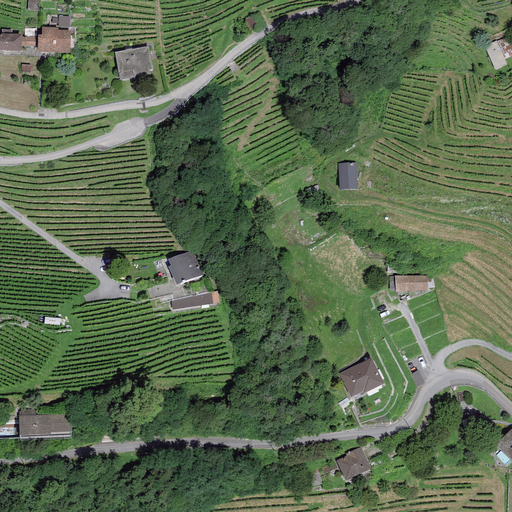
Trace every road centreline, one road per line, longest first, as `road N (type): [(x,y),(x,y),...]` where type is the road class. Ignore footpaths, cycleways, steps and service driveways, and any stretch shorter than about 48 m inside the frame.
road 1 (unclassified): [(0,458),(395,429),(427,391),(457,377),(481,382),(511,410)]
road 2 (unclassified): [(197,83),(175,106),(129,129),(48,156),(0,160)]
road 3 (unclassified): [(197,83),(147,103),(73,114),(0,110)]
road 4 (unclassified): [(358,0),(274,26),(197,83)]
